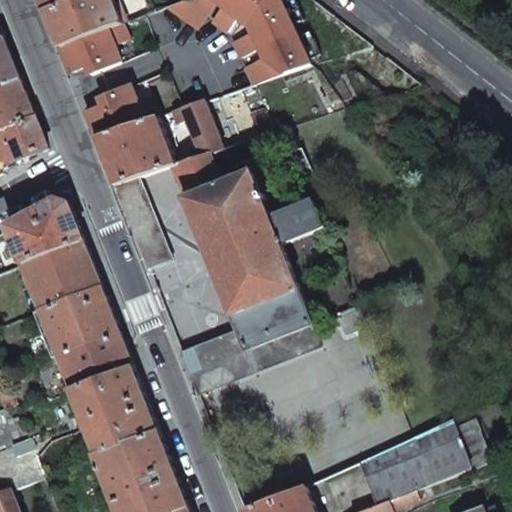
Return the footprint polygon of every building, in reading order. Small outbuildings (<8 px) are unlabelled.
[(43,0),(46,6),(48,13),(80,0),(43,0)] [(114,0),(80,0),(48,13),(59,38),(63,49),(124,25),(125,25),(114,0)] [(165,0),(157,0),(152,2),(157,12),(168,8),(165,0)] [(187,0),(169,7),(197,28),(217,2),(224,7),(213,21),(228,32),(239,18),(251,27),(254,33),(235,42),(242,58),(261,49),(266,58),(247,68),(255,84),(312,64),(282,0),(187,0)] [(124,25),(63,49),(73,74),(90,68),(93,76),(104,71),(123,63),(116,47),(130,41),(124,25)] [(0,87),(22,79),(14,59),(6,39),(0,41),(0,87)] [(22,79),(0,87),(0,132),(5,131),(37,118),(34,108),(22,79)] [(89,113),(99,138),(161,117),(154,98),(140,103),(133,86),(113,94),(102,99),(103,101),(105,107),(89,113)] [(190,122),(200,146),(193,148),(197,159),(212,154),(225,150),(206,101),(176,112),(181,125),(190,122)] [(257,128),(272,122),(266,109),(252,113),(257,128)] [(161,117),(99,138),(112,172),(118,186),(127,183),(141,178),(177,167),(180,165),(161,117)] [(37,118),(5,131),(18,163),(51,150),(44,133),(37,118)] [(0,177),(19,167),(18,163),(5,131),(0,132),(0,177)] [(180,165),(177,167),(243,332),(251,351),(317,325),(286,245),(329,228),(317,199),(273,217),(256,171),(224,184),(212,154),(197,159),(180,165)] [(121,193),(151,268),(174,259),(141,178),(127,183),(129,190),(121,193)] [(118,186),(121,193),(129,190),(127,183),(118,186)] [(19,224),(11,229),(26,266),(87,243),(72,205),(61,202),(19,224)] [(87,243),(26,266),(45,313),(105,289),(90,250),(87,243)] [(105,289),(45,313),(61,356),(121,332),(108,298),(105,289)] [(201,394),(325,345),(317,325),(251,351),(243,332),(186,356),(201,394)] [(121,332),(61,356),(75,393),(136,370),(123,337),(121,332)] [(12,365),(0,370),(0,396),(1,396),(9,412),(18,408),(5,377),(15,373),(12,365)] [(136,370),(75,393),(101,458),(162,434),(149,402),(136,370)] [(0,415),(0,496),(13,492),(46,479),(18,408),(9,412),(0,415)] [(456,420),(363,462),(380,506),(422,490),(494,462),(477,420),(458,427),(456,420)] [(101,458),(99,458),(119,511),(182,511),(191,509),(176,472),(162,434),(101,458)] [(319,511),(310,488),(247,511),(319,511)] [(380,506),(364,511),(398,511),(412,505),(411,503),(424,498),(422,490),(380,506)] [(20,511),(13,492),(0,496),(0,511),(20,511)]
